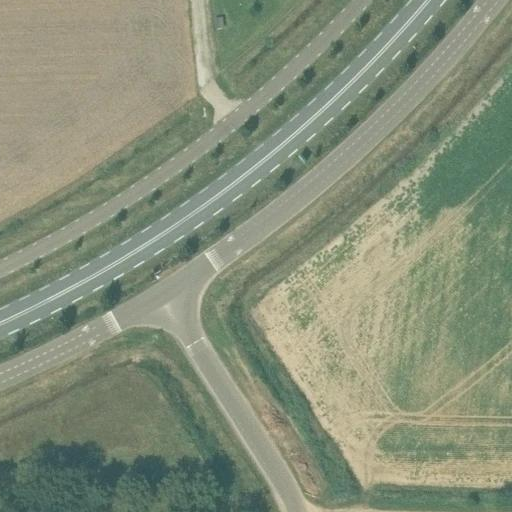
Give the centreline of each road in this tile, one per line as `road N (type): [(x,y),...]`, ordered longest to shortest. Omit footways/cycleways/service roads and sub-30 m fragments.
road 1 (primary): [(427,0),(323,110),(253,168),(172,229),(0,323)]
road 2 (unclassified): [(360,0),(157,178),(0,267)]
road 3 (tertiary): [(167,294),(374,131),(492,0)]
road 4 (tertiary): [(299,511),(167,294)]
road 5 (tertiary): [(0,380),(167,294)]
